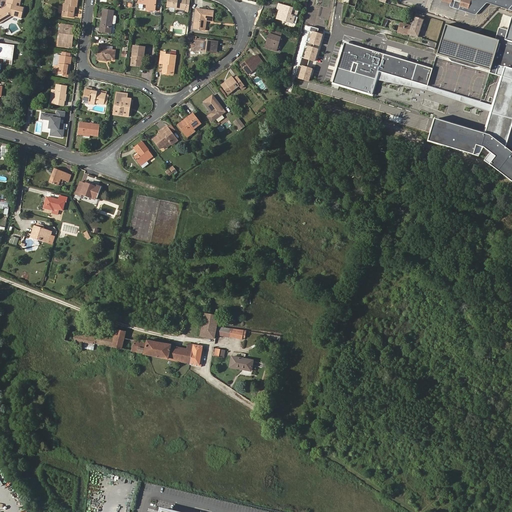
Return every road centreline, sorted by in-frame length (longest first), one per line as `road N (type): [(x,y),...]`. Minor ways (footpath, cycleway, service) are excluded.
road 1 (track): [(255,407),(416,511)]
road 2 (residential): [(90,0),(85,66),(146,87),(166,107)]
road 3 (residential): [(166,107),(239,45),(240,15),(224,0)]
